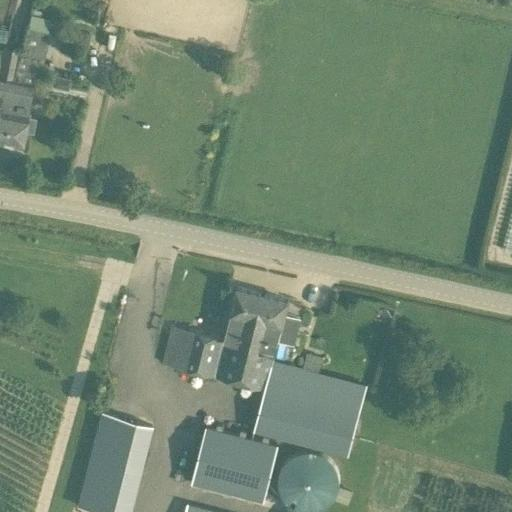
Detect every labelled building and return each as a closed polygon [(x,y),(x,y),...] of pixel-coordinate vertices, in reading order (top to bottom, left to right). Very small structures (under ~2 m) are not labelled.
[(49,31),(47,31),(50,18),(40,15),(41,11),(31,8),(20,50),(11,49),(0,104),(0,137),(22,141),(26,115),(14,112),(16,98),(29,101),(33,84),(32,84),(35,69),(40,70),(49,31)] [(0,104),(11,49),(1,47),(1,51),(0,50),(0,104)] [(56,84),(68,87),(70,77),(58,74),(56,84)] [(172,324),(163,361),(179,364),(178,367),(265,388),(254,428),(348,452),(366,383),(273,359),(288,299),(236,286),(224,337),(223,337),(188,328),(172,324)] [(100,409),(76,505),(105,511),(128,511),(152,423),(100,409)] [(264,498),(278,441),(206,423),(192,481),(264,498)] [(289,458),(288,459),(287,460),(285,462),(284,463),(283,465),(283,466),(282,468),(281,469),(280,471),(280,473),(280,475),(279,476),(279,478),(279,480),(279,482),(279,483),(280,485),(280,487),(280,489),(281,490),(282,492),(282,494),(283,495),(284,497),(285,498),(286,500),(288,501),(289,502),(290,503),(292,504),(293,505),(295,506),(296,507),(298,508),(300,508),(301,509),(303,509),(305,510),(306,510),(308,510),(310,510),(312,510),(314,510),(315,509),(317,509),(319,508),(321,508),(322,507),(324,506),(325,505),(327,504),(328,503),(330,502),(331,501),(332,500),(333,498),(334,497),(335,495),(336,494),(337,492),(337,491),(338,489),(339,487),(339,485),(339,484),(339,482),(339,480),(339,478),(339,477),(339,475),(339,473),(338,471),(338,470),(337,468),(336,466),(335,465),(334,463),(333,462),(332,460),(331,459),(330,458),(328,457),(327,456),(325,455),(324,454),(322,453),(321,452),(319,452),(317,451),(316,451),(314,450),(312,450),(310,450),(308,450),(307,450),(305,450),(303,451),(301,451),(300,451),(298,452),(296,453),(295,454),(293,455),(292,456),(290,457),(289,458)] [(313,511),(296,508),(295,511),(228,511),(186,501),(183,511),(313,511)]
